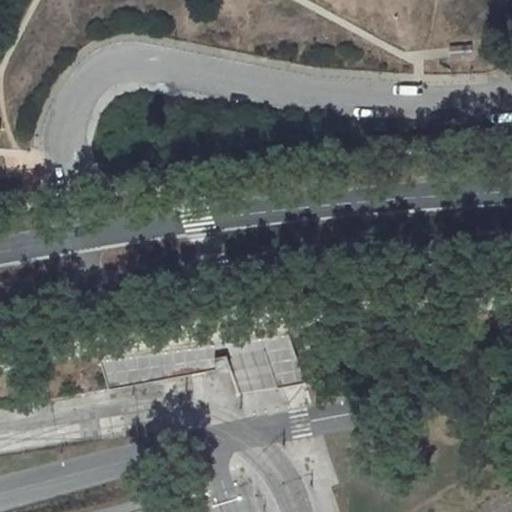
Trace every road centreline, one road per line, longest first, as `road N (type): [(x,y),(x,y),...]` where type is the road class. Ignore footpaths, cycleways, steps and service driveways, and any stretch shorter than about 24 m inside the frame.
road 1 (residential): [(511,100),(307,92),(155,65),(121,67),(74,112),(60,158),(73,237)]
road 2 (primary): [(511,191),(73,237)]
road 3 (primary): [(81,294),(217,271),(511,246)]
road 4 (unclassified): [(208,444),(416,401),(511,391)]
road 5 (track): [(511,304),(236,327)]
road 6 (unclassified): [(0,493),(208,444)]
